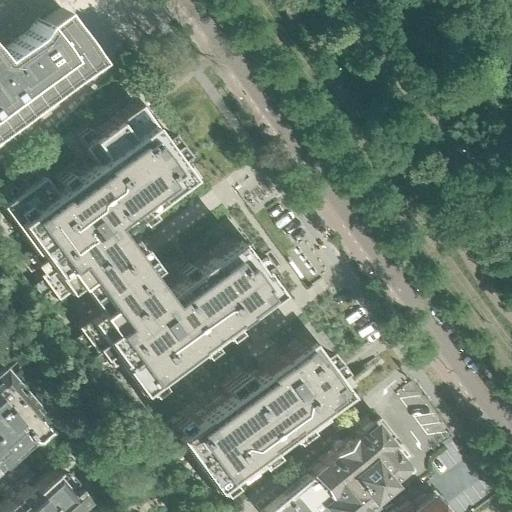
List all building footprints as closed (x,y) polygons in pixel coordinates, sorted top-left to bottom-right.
[(0,129),(97,58),(60,8),(40,22),(38,19),(29,30),(0,51),(0,129)] [(129,119),(123,110),(77,144),(90,161),(49,191),(36,174),(5,197),(9,203),(0,209),(26,244),(28,243),(32,248),(26,253),(39,270),(36,273),(53,297),(76,280),(98,309),(75,326),(91,348),(95,346),(108,363),(118,365),(116,366),(131,386),(204,335),(240,382),(169,435),(204,483),(211,478),(214,482),(232,468),(238,476),(268,453),(263,446),(283,431),(289,439),(319,416),(314,408),(339,390),(300,338),(298,339),(264,293),(271,288),(253,265),(252,266),(234,243),(225,249),(221,244),(177,277),(173,275),(174,271),(174,266),(172,262),(169,259),(165,257),(160,257),(156,259),(153,262),(151,265),(150,270),(150,271),(150,270),(144,275),(122,246),(128,242),(127,239),(131,241),(135,240),(139,239),(142,235),(144,232),(144,227),(143,223),(140,220),(136,218),(132,217),(130,217),(128,215),(174,180),(170,175),(179,169),(161,145),(163,143),(140,112),(129,119)] [(23,472),(27,468),(21,461),(26,457),(27,450),(19,441),(21,439),(28,438),(41,426),(23,403),(27,400),(0,368),(0,456),(3,454),(14,467),(17,465),(18,466),(5,477),(11,483),(23,472)] [(369,492),(401,465),(382,442),(383,440),(364,417),(348,430),(351,434),(332,450),(331,455),(327,458),(325,456),(318,461),(319,464),(309,473),(309,474),(306,476),(305,475),(259,511),(353,511),(357,509),(359,511),(361,511),(376,500),(369,492)] [(67,511),(81,499),(68,482),(66,483),(51,468),(28,488),(25,486),(32,479),(32,473),(27,468),(23,472),(24,474),(10,486),(8,483),(2,488),(2,490),(2,494),(6,499),(3,501),(0,504),(0,511),(60,511),(62,511),(67,511)] [(440,511),(440,510),(441,503),(435,495),(428,494),(426,495),(425,494),(424,494),(421,495),(418,497),(417,500),(417,501),(411,505),(407,499),(389,511),(440,511)]
